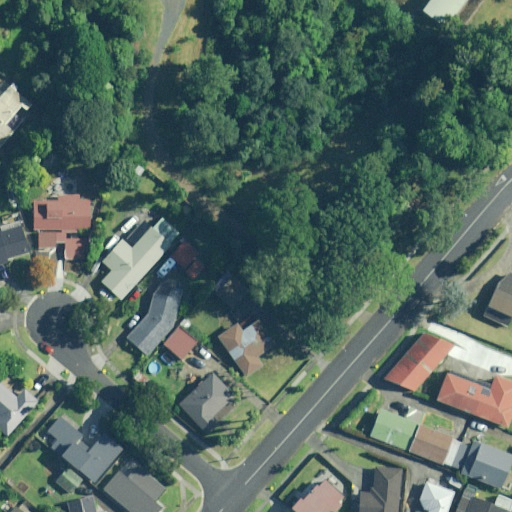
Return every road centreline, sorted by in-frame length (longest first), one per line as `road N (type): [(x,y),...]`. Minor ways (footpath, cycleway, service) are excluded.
road 1 (tertiary): [(511,176),(233,495)]
road 2 (residential): [(57,328),(78,362),(233,495)]
